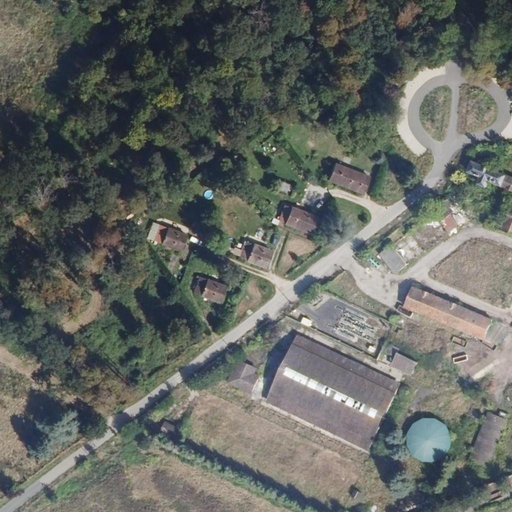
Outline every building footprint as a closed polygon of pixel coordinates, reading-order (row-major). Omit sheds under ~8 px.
[(501,187),(511,191),(511,205),(502,231),(511,234),(511,178),(473,163),(469,173),(481,178),(479,185),(487,188),(489,181),(502,186),(501,187)] [(369,178),(334,165),(328,180),(363,193),(369,178)] [(434,211),(434,212),(449,231),(465,218),(450,198),(434,211)] [(281,213),(288,216),(285,224),(310,234),(316,218),(284,206),(281,213)] [(288,216),(281,213),(278,221),(285,224),(288,216)] [(185,236),(160,226),(155,241),(180,250),(185,236)] [(272,251),(246,243),(241,259),(268,267),(272,251)] [(392,245),(381,254),(396,274),(407,265),(392,245)] [(226,287),(200,277),(194,292),(220,302),(226,287)] [(414,288),(406,308),(484,340),(492,320),(414,288)] [(304,318),(302,323),(309,327),(311,322),(304,318)] [(399,388),(297,339),(268,398),(369,448),(399,388)] [(396,355),(397,345),(383,343),(382,353),(396,355)] [(419,364),(400,354),(395,365),(413,374),(419,364)] [(254,366),(240,359),(229,382),(252,393),(258,380),(250,376),(254,366)] [(258,368),(254,366),(250,376),(258,380),(261,376),(256,374),(258,368)] [(190,398),(186,392),(161,412),(166,419),(190,398)] [(508,421),(487,413),(468,460),(489,468),(508,421)] [(409,432),(407,439),(408,446),(410,453),(415,458),(421,462),(427,463),(434,463),(441,460),(446,456),(450,450),(452,443),(451,436),(448,430),(444,424),(438,421),(431,419),(425,420),(418,422),(413,427),(409,432)] [(172,421),(166,427),(176,438),(182,433),(172,421)] [(423,511),(430,509),(427,502),(400,511),(423,511)]
